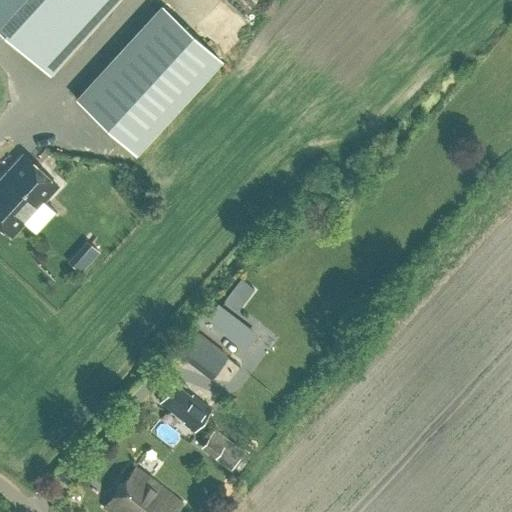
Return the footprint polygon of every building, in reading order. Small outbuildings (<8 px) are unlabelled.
[(0,0),(0,27),(47,71),(111,0),(0,0)] [(135,152),(220,59),(160,4),(75,97),(135,152)] [(253,61),(276,41),(265,28),(241,48),(253,61)] [(0,185),(0,224),(10,234),(56,184),(23,154),(4,175),(7,178),(0,185)] [(51,195),(32,213),(41,223),(60,205),(51,195)] [(80,256),(96,236),(60,205),(43,224),(80,256)] [(74,253),(67,260),(79,272),(87,265),(74,253)] [(241,278),(234,287),(246,296),(253,287),(241,278)] [(202,328),(220,343),(227,335),(223,332),(233,320),(218,307),(202,328)] [(213,348),(200,366),(210,374),(225,354),(215,347),(213,348)] [(161,401),(197,430),(213,409),(177,380),(161,401)] [(202,446),(217,458),(227,446),(212,434),(202,446)] [(134,463),(104,503),(116,511),(173,511),(183,499),(134,463)] [(221,492),(215,500),(221,505),(228,497),(221,492)]
